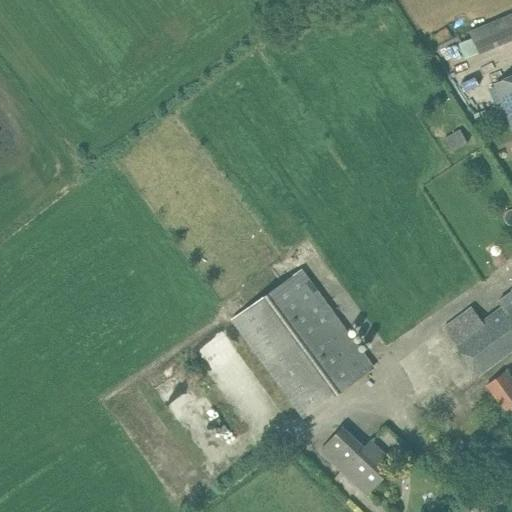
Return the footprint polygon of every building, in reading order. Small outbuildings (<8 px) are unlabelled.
[(511,12),(472,28),(475,36),(463,41),(469,56),(511,40),(511,12)] [(481,68),(467,74),(472,85),(486,79),(481,68)] [(511,76),(495,84),(511,124),(511,76)] [(452,152),(467,142),(460,129),(443,139),(452,152)] [(303,418),(374,367),(302,268),(231,319),(303,418)] [(511,291),(498,301),(502,307),(509,302),(511,305),(511,291)] [(511,305),(509,302),(502,307),(483,321),(472,307),(444,328),(478,375),(511,349),(511,305)] [(511,420),(511,379),(505,370),(486,385),(511,420)] [(367,494),(394,465),(370,442),(364,448),(342,427),(320,451),(367,494)]
